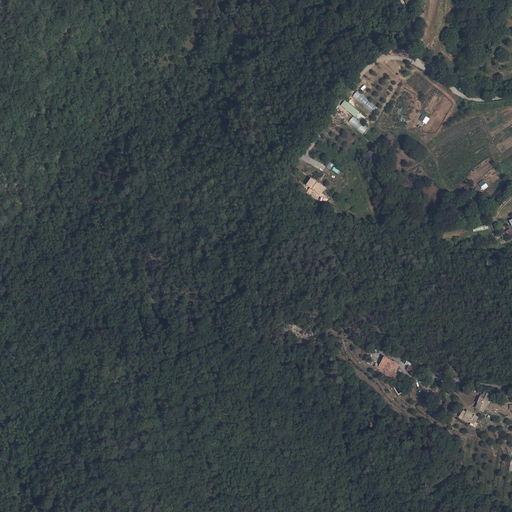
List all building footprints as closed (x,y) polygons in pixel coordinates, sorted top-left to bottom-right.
[(364,106),(369,100),(357,90),(352,96),(364,106)] [(355,117),(359,112),(345,100),(340,105),(355,117)] [(369,111),(374,105),(369,101),(364,107),(369,111)] [(425,124),(430,119),(423,114),(419,119),(425,124)] [(367,128),(353,116),(348,122),(362,134),(367,128)] [(350,182),(344,184),(358,218),(364,216),(362,213),(368,211),(352,170),(346,173),(350,182)] [(312,175),(307,182),(321,193),(327,185),(312,175)] [(483,190),(488,186),(483,180),(478,183),(483,190)] [(473,226),(474,232),(483,231),(483,233),(489,232),(488,225),(473,226)] [(389,370),(373,365),(371,373),(366,373),(365,376),(375,381),(377,383),(388,386),(389,380),(387,379),(389,370)] [(477,413),(468,411),(468,413),(463,412),(463,416),(467,417),(467,419),(475,421),(477,414),(477,413)]
